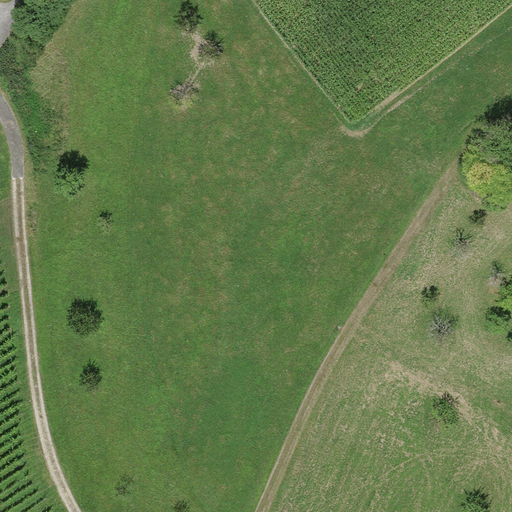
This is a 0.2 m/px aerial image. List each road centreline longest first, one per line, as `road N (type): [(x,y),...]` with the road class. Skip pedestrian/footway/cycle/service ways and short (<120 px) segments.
road 1 (track): [(254,511),(328,344),(465,136),(486,119)]
road 2 (track): [(0,116),(16,171),(28,362),(44,449),(71,511)]
